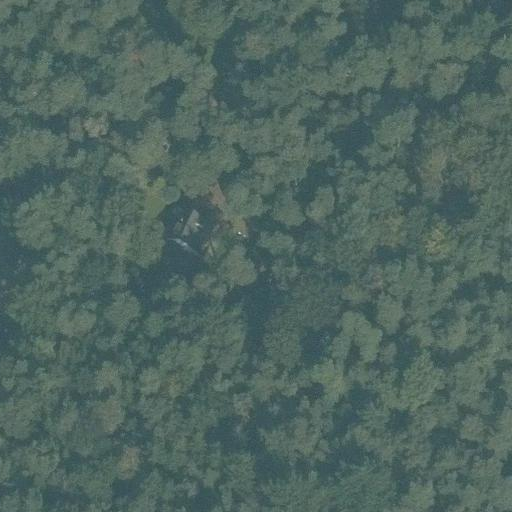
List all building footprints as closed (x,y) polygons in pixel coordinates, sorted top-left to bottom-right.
[(206,22),(223,14),(219,4),(202,13),(206,22)] [(133,35),(120,39),(124,53),(137,49),(133,35)] [(143,91),(160,79),(142,52),(125,64),(143,91)] [(175,213),(168,227),(154,258),(171,266),(178,250),(198,259),(212,230),(175,213)] [(32,287),(0,287),(0,315),(32,315),(32,287)]
